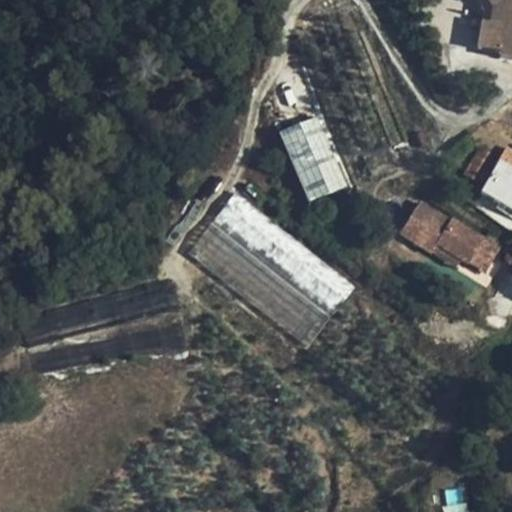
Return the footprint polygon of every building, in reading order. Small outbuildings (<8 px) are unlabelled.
[(487,0),(476,0),(485,12),(494,8),(487,0)] [(505,26),(501,54),(500,58),(511,60),(511,0),(487,0),(494,8),(491,23),(505,26)] [(419,156),(364,26),(357,29),(345,1),(292,24),(358,181),(419,156)] [(494,8),(485,12),(483,22),(491,23),(494,8)] [(501,54),(505,26),(491,23),(483,22),(479,50),(501,54)] [(352,196),(300,76),(273,87),(277,97),(264,103),(311,213),(352,196)] [(463,174),(480,184),(497,155),(481,146),(463,174)] [(511,168),(499,162),(481,194),(511,211),(511,168)] [(357,283),(237,189),(186,255),(307,348),(357,283)] [(490,266),(504,243),(488,234),(486,238),(452,217),(451,220),(421,201),(399,234),(432,254),(437,245),(461,260),(469,265),(470,263),(480,269),(484,263),(490,266)] [(437,245),(432,254),(456,269),(461,260),(437,245)] [(466,511),(464,487),(443,489),(445,511),(466,511)]
